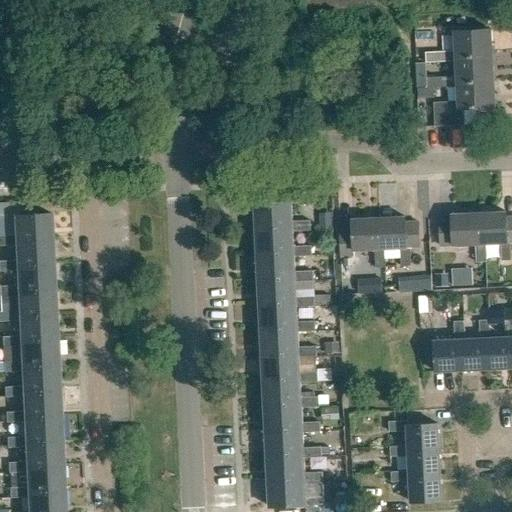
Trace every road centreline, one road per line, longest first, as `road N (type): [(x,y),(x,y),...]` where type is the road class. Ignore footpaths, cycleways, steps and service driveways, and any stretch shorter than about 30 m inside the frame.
road 1 (tertiary): [(192,511),(173,149)]
road 2 (residential): [(102,511),(85,155)]
road 3 (residential): [(511,158),(411,163),(358,141),(173,149)]
road 4 (residential): [(511,492),(465,494),(460,401),(511,398)]
road 5 (tertiary): [(173,149),(176,27),(186,0)]
